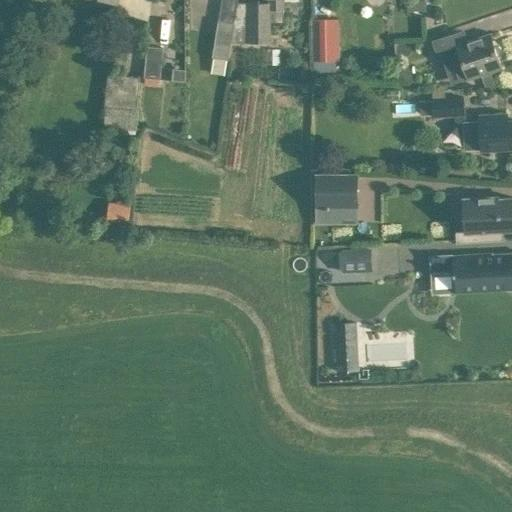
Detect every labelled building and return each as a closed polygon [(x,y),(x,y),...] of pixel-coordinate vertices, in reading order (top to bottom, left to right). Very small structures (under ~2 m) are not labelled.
[(222,0),(219,20),(213,56),(230,59),(233,40),(233,36),(238,2),(237,0),(222,0)] [(238,2),(233,36),(233,40),(270,39),(270,21),(283,21),(283,9),(285,9),(285,0),(268,0),(268,1),(238,2)] [(406,0),(407,9),(425,9),(425,0),(406,0)] [(337,19),(313,20),(314,60),(315,69),(336,69),(336,59),(338,59),(337,19)] [(491,33),(468,41),(457,45),(468,79),(502,67),(498,55),(502,53),(502,48),(499,45),(495,45),(491,33)] [(441,50),(450,47),(446,36),(433,40),(437,52),(441,50)] [(147,46),(144,77),(161,79),(164,48),(147,46)] [(295,72),(297,79),(304,80),(309,75),(306,68),(300,66),(295,72)] [(174,71),(174,80),(186,81),(186,71),(174,71)] [(137,107),(140,76),(108,73),(105,105),(107,106),(105,126),(137,130),(139,107),(137,107)] [(432,97),(432,99),(432,113),(432,116),(466,114),(465,95),(432,97)] [(480,115),(480,119),(464,120),(465,149),(482,148),(511,147),(511,119),(507,120),(507,113),(480,115)] [(358,171),(316,170),(315,207),(357,207),(358,171)] [(457,242),(504,240),(504,230),(511,229),(511,197),(498,198),(498,196),(464,198),(466,229),(456,230),(457,242)] [(132,204),(110,201),(107,220),(129,223),(132,204)] [(344,272),(363,270),(373,270),(372,248),(342,249),(344,272)] [(491,253),(453,255),(436,256),(437,274),(511,270),(511,253),(492,255),(491,253)] [(455,292),(511,287),(511,270),(437,274),(437,278),(454,277),(455,292)] [(340,350),(360,349),(360,333),(340,334),(340,350)]
